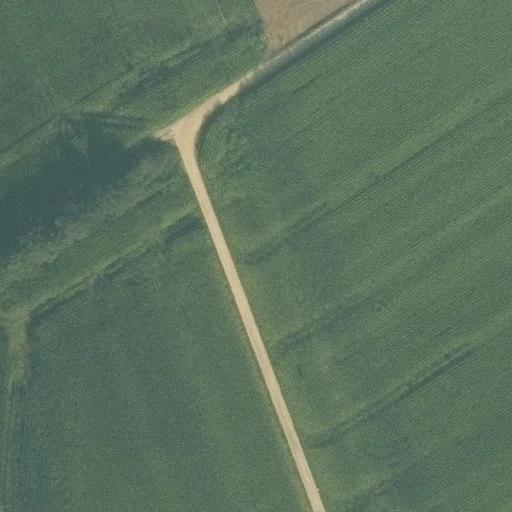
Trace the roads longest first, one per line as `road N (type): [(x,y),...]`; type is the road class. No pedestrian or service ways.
road 1 (unclassified): [(319,511),(178,128),(372,0)]
road 2 (track): [(178,128),(0,233)]
